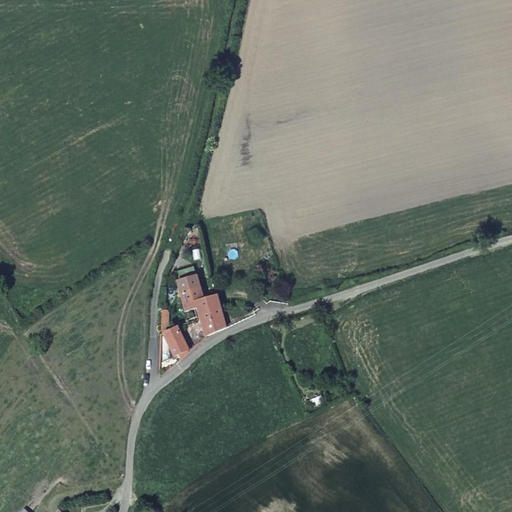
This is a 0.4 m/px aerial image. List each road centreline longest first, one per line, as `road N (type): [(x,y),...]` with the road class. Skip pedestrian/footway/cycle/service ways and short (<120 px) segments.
road 1 (unclassified): [(511,239),(253,322),(216,339),(155,388)]
road 2 (track): [(235,0),(194,189),(168,252)]
road 3 (residential): [(155,388),(153,316),(168,252)]
road 4 (unclassified): [(155,388),(132,434),(124,511)]
